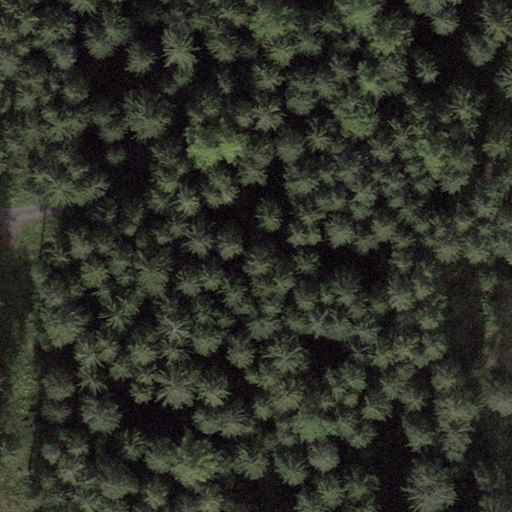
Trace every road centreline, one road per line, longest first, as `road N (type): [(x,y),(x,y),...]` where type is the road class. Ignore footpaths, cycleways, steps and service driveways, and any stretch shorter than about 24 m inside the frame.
road 1 (track): [(0,218),(43,213),(195,93),(272,0)]
road 2 (track): [(511,76),(470,65),(396,0)]
